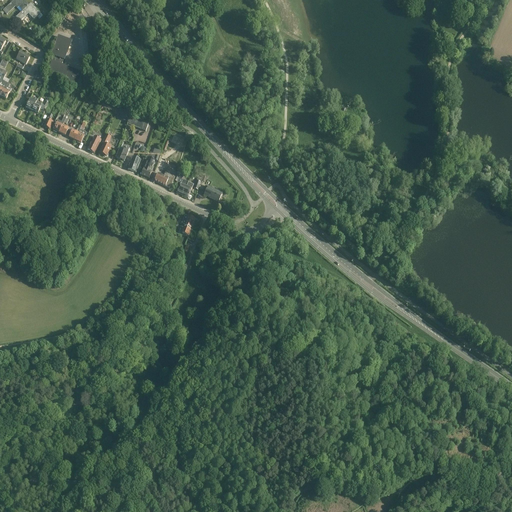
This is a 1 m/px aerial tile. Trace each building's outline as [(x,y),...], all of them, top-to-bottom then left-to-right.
[(24,2),(22,0),(14,0),(13,1),(7,7),(3,11),(7,15),(17,5),(23,11),(29,5),(25,0),(24,2)] [(35,10),(30,5),(29,5),(23,11),(15,18),(19,22),(28,13),(34,20),(40,14),(36,9),(35,10)] [(58,37),(51,55),(55,57),(53,63),(53,62),(52,62),(48,73),(48,74),(48,73),(69,81),(67,85),(68,85),(68,84),(76,88),(76,87),(81,89),(82,85),(78,83),(82,74),(81,74),(69,69),(61,66),(63,60),(65,61),(65,60),(64,60),(72,43),(72,42),(58,37)] [(26,65),(30,58),(20,52),(16,59),(26,65)] [(0,66),(5,69),(8,62),(3,60),(0,65),(0,66)] [(7,84),(4,90),(0,97),(6,100),(9,93),(11,90),(8,89),(10,85),(8,84),(7,84)] [(38,100),(39,97),(33,94),(30,99),(30,100),(26,108),(32,111),(35,106),(37,102),(38,100)] [(42,104),(37,102),(35,106),(32,111),(32,112),(32,113),(35,114),(35,113),(38,114),(39,112),(44,114),(47,108),(46,108),(49,102),(46,100),(43,105),(41,105),(42,104)] [(104,102),(102,107),(115,112),(117,107),(104,102)] [(140,130),(143,121),(139,120),(131,115),(127,125),(140,130)] [(43,127),(46,129),(47,129),(48,130),(50,130),(53,123),(47,120),(43,127)] [(57,123),(53,130),(54,131),(53,132),(56,133),(56,132),(59,133),(63,126),(64,124),(61,122),(60,121),(59,122),(58,121),(57,123)] [(146,132),(149,124),(143,121),(140,130),(146,132)] [(75,141),(77,142),(77,143),(80,144),(80,143),(81,144),(83,140),(85,141),(89,134),(83,131),(86,124),(84,123),(82,127),(80,131),(79,133),(75,141)] [(65,136),(69,129),(63,126),(59,133),(65,136)] [(75,141),(79,133),(72,130),(69,138),(75,141)] [(102,144),(103,144),(99,154),(103,155),(103,156),(105,157),(107,156),(108,155),(108,154),(111,147),(109,146),(110,144),(109,144),(110,142),(109,142),(111,138),(106,135),(104,140),(104,139),(102,144)] [(179,135),(177,142),(184,144),(187,138),(179,135)] [(94,154),(101,140),(94,137),(87,150),(94,154)] [(119,149),(116,158),(120,160),(122,160),(122,161),(124,162),(128,153),(130,150),(127,148),(126,151),(125,150),(121,148),(120,150),(119,149)] [(159,156),(150,153),(141,176),(149,179),(152,172),(155,163),(153,163),(154,161),(158,162),(159,156)] [(135,166),(135,164),(137,159),(132,157),(127,170),(131,171),(132,169),(133,169),(134,168),(133,167),(134,165),(135,166)] [(136,173),(141,161),(137,159),(135,164),(135,166),(134,165),(133,167),(134,168),(133,169),(132,169),(131,171),(136,173)] [(175,178),(177,173),(168,168),(165,175),(164,176),(158,173),(154,182),(169,189),(173,181),(174,181),(175,178)] [(185,173),(178,171),(177,173),(175,178),(174,181),(181,184),(176,193),(182,196),(188,183),(182,180),(183,177),(185,173)] [(188,199),(192,189),(194,185),(188,183),(182,196),(188,199)] [(205,186),(202,193),(204,194),(204,196),(218,203),(222,194),(205,186)] [(184,227),(181,233),(189,236),(191,230),(190,230),(190,228),(191,228),(194,219),(188,217),(185,225),(185,226),(184,228),(184,227)]
